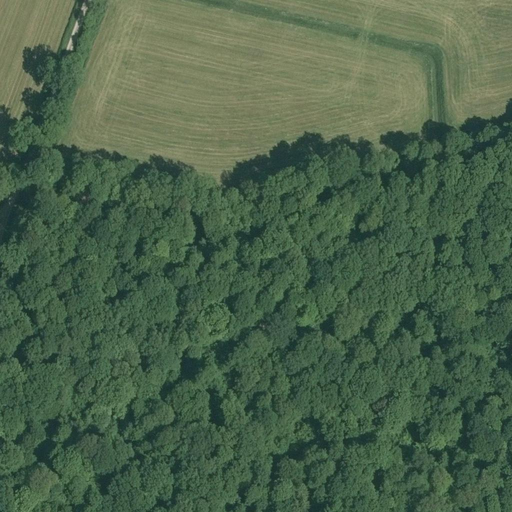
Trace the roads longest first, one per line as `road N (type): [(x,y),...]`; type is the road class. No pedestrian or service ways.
road 1 (track): [(0,193),(224,220),(511,147)]
road 2 (track): [(0,192),(49,100),(87,0)]
